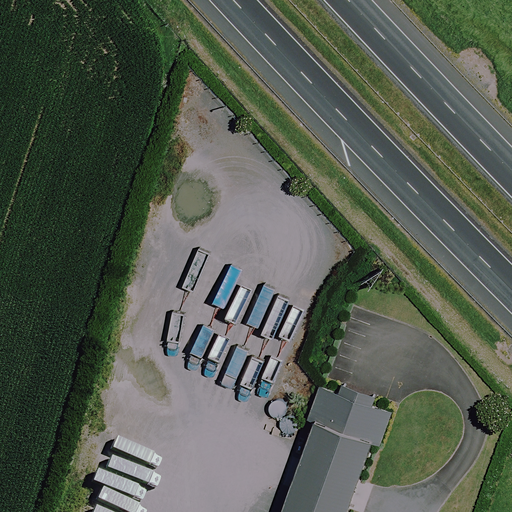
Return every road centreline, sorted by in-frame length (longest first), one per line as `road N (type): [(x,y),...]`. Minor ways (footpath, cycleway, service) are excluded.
road 1 (motorway): [(511,309),(223,0)]
road 2 (motorway): [(335,0),(511,193)]
